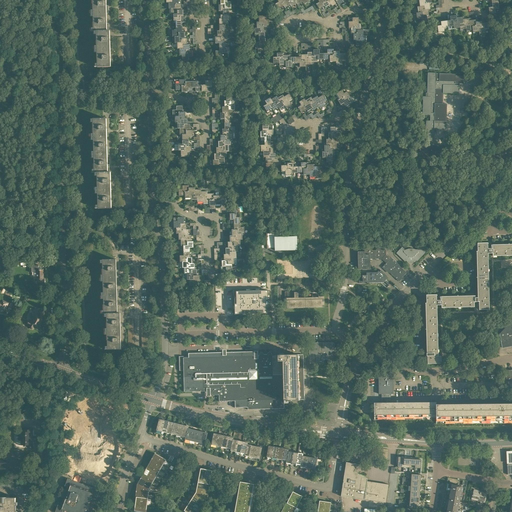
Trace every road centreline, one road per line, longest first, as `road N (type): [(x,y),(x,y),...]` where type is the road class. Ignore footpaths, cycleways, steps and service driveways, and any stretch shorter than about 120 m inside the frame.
road 1 (residential): [(60,370),(55,0)]
road 2 (residential): [(365,347),(334,325),(359,121)]
road 3 (residential): [(365,347),(405,291),(511,178)]
road 4 (residential): [(153,400),(164,316),(152,198)]
road 5 (residential): [(328,487),(139,436)]
road 6 (tertiary): [(340,434),(153,400)]
